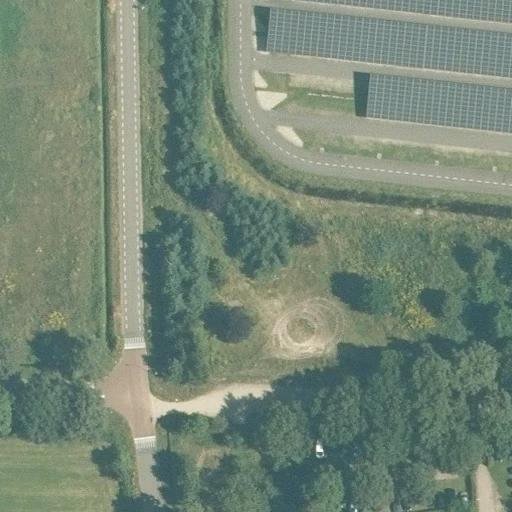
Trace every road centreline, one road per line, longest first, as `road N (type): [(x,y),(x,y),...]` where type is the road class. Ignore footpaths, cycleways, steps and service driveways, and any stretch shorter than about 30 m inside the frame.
road 1 (unclassified): [(136,396),(126,0)]
road 2 (track): [(511,411),(172,407),(136,396)]
road 3 (unclassified): [(136,396),(0,388)]
